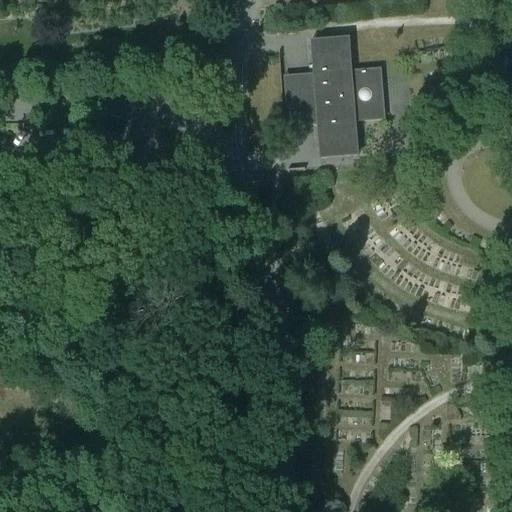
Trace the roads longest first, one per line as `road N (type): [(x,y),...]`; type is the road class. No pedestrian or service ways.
road 1 (unclassified): [(285,511),(266,273),(240,163),(164,110)]
road 2 (unclassified): [(164,110),(0,116)]
road 3 (unclassified): [(164,110),(228,59),(249,0)]
